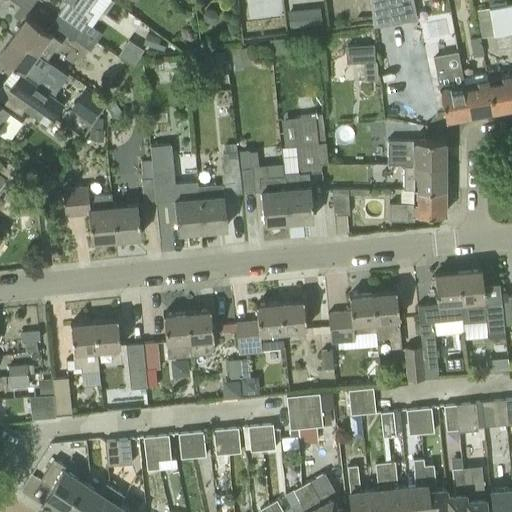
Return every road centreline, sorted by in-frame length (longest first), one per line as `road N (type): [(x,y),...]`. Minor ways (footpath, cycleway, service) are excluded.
road 1 (residential): [(0,291),(479,242)]
road 2 (residential): [(479,242),(478,147),(511,129)]
